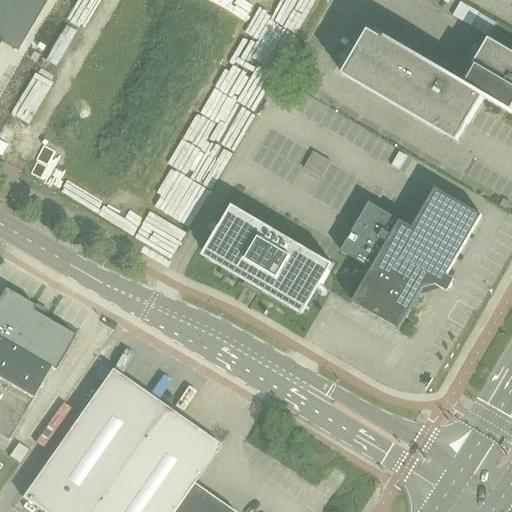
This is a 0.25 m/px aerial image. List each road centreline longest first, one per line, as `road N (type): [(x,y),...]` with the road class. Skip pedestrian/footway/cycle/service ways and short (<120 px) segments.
road 1 (tertiary): [(460,462),(235,334),(110,288)]
road 2 (tertiary): [(110,288),(440,492)]
road 3 (tertiary): [(110,288),(0,224)]
